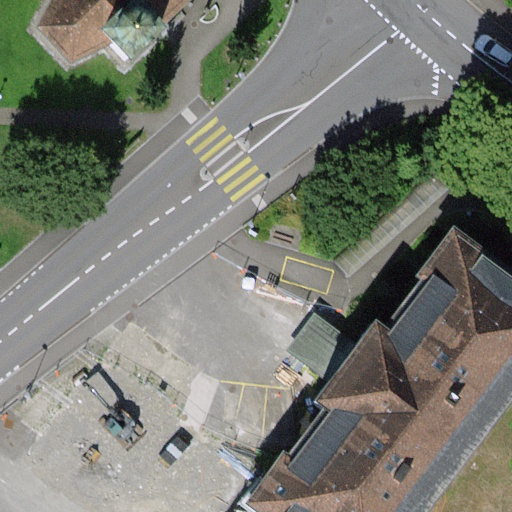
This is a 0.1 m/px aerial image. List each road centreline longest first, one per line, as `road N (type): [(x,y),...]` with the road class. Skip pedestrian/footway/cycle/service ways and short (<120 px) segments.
road 1 (tertiary): [(0,340),(410,5)]
road 2 (tertiary): [(511,83),(410,5)]
